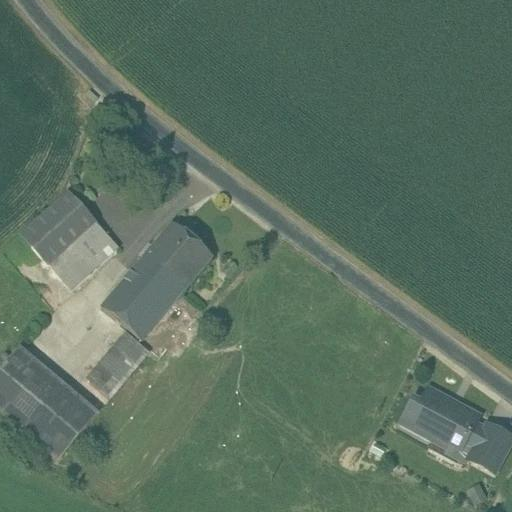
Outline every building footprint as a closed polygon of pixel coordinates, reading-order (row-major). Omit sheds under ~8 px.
[(67,196),(21,237),(48,267),(94,225),(67,196)] [(94,225),(48,267),(70,292),(117,250),(94,225)] [(171,225),(100,310),(141,344),(212,260),(171,225)] [(125,338),(87,382),(108,401),(146,357),(125,338)] [(95,417),(19,352),(0,374),(0,414),(57,462),(95,417)] [(77,394),(99,411),(107,400),(85,383),(77,394)] [(450,404),(427,392),(420,405),(413,401),(400,424),(447,450),(449,446),(460,452),(464,446),(473,451),(484,430),(475,425),(479,418),(458,406),(455,411),(449,407),(450,404)] [(511,441),(511,439),(486,426),(484,430),(473,451),(467,461),(494,476),(511,441)] [(468,491),(476,507),(487,501),(479,485),(468,491)]
